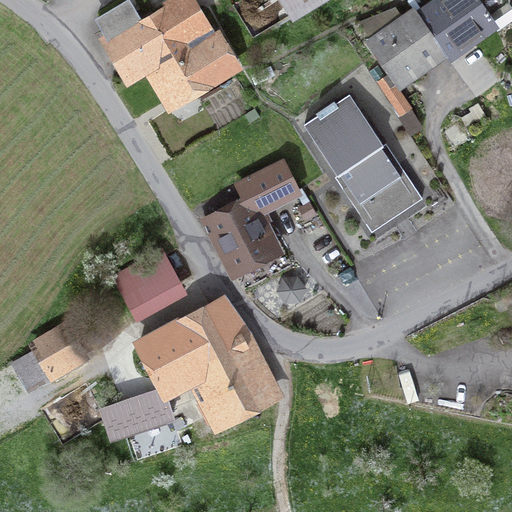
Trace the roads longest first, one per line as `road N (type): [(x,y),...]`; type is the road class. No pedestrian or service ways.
road 1 (unclassified): [(511,269),(367,341),(333,349),(283,339),(221,281),(86,68),(17,0)]
road 2 (track): [(283,339),(277,471),(285,511)]
